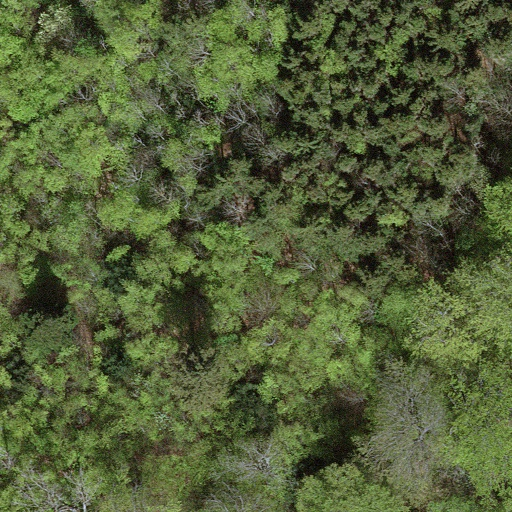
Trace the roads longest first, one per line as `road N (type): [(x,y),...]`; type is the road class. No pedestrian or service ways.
road 1 (track): [(382,461),(415,377),(511,211)]
road 2 (track): [(415,377),(511,277)]
